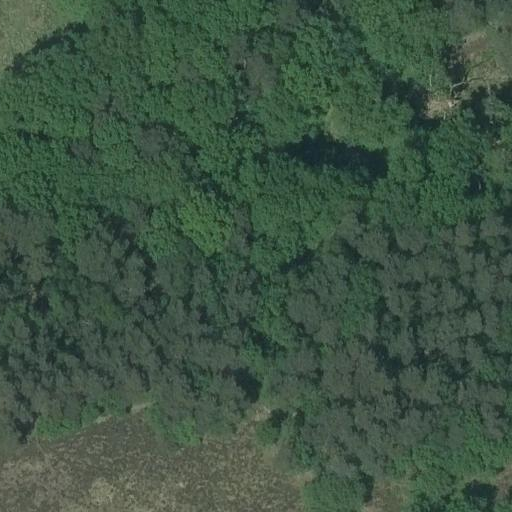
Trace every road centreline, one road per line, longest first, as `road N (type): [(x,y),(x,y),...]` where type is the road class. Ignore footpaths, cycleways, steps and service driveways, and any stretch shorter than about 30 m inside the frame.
road 1 (track): [(0,239),(159,210),(225,191),(247,175),(329,156),(351,155),(366,174)]
road 2 (track): [(366,174),(430,172),(449,155),(511,141)]
